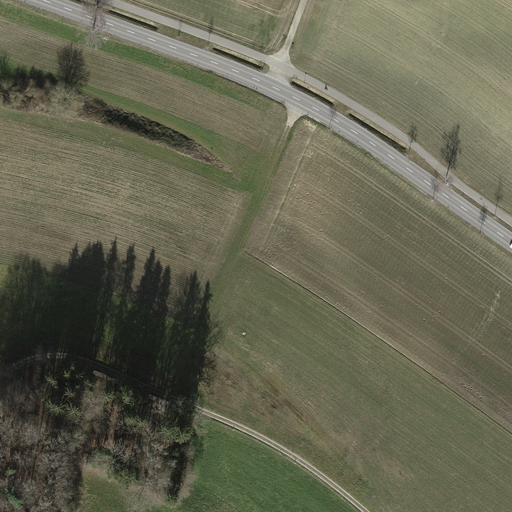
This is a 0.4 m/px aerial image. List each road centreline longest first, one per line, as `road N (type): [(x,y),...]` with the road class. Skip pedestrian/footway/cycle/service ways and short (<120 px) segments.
road 1 (tertiary): [(511,242),(371,142),(272,85),(42,0)]
road 2 (residential): [(0,378),(46,354),(79,356),(246,428),(365,511)]
